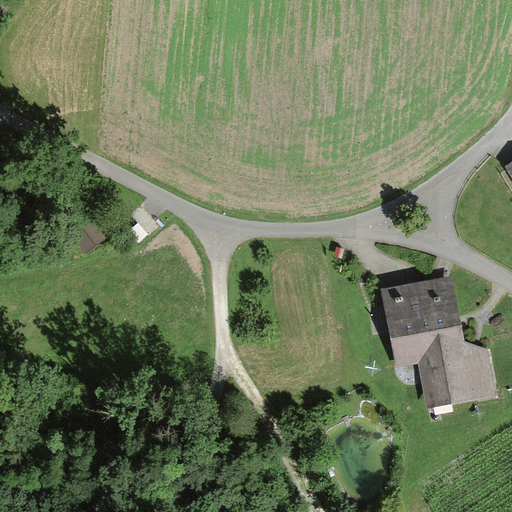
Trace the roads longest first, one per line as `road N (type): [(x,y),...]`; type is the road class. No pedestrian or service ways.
road 1 (track): [(214,229),(218,355),(184,511)]
road 2 (track): [(214,229),(0,107)]
road 3 (track): [(511,109),(444,183),(355,231)]
road 4 (track): [(312,511),(218,355)]
road 5 (track): [(355,231),(438,243),(511,287)]
road 6 (track): [(355,231),(214,229)]
